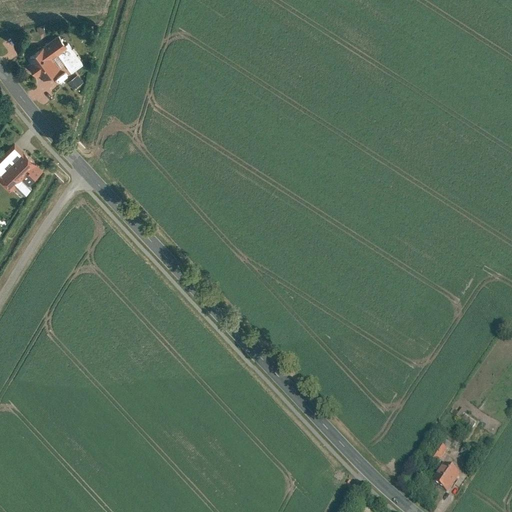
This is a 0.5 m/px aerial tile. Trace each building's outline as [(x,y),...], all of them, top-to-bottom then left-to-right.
[(28,55),(45,77),(59,65),(51,54),(57,50),(67,42),(59,32),(28,55)] [(57,50),(71,69),(81,62),(67,42),(57,50)] [(67,79),(73,87),(80,82),(74,74),(67,79)] [(0,156),(0,178),(15,193),(40,169),(14,142),(0,156)] [(461,424),(474,429),(476,422),(464,417),(461,424)] [(431,459),(438,465),(450,451),(443,445),(431,459)] [(435,484),(451,493),(463,472),(447,463),(435,484)]
